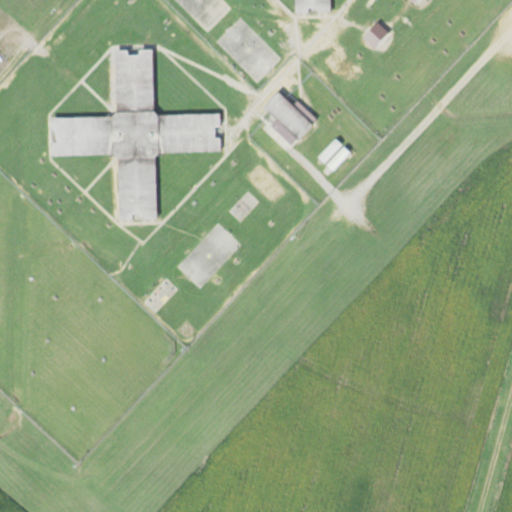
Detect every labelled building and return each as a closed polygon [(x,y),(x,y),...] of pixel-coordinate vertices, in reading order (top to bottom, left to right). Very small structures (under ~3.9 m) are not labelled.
[(328,0),(292,0),(293,12),(329,12),(328,0)] [(363,37),(373,47),(386,34),(375,24),(363,37)] [(154,153),(218,152),(217,113),(152,115),(151,50),(113,50),(114,116),(49,118),(50,158),(63,158),(64,198),(116,197),(116,220),(155,219),(154,153)] [(289,95),(285,100),(277,92),(261,109),(272,119),(267,125),(291,146),(316,120),(289,95)] [(240,245),(217,224),(177,267),(200,288),(240,245)]
